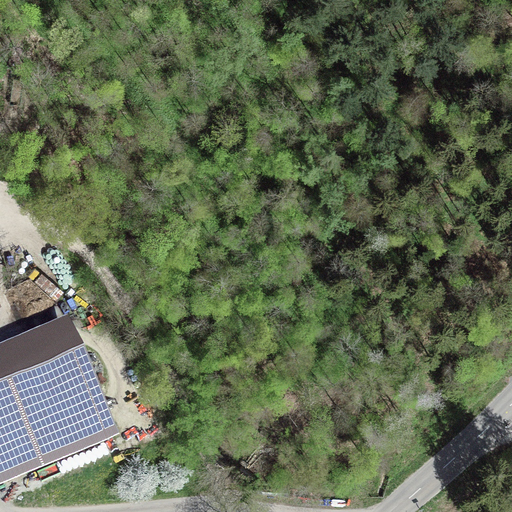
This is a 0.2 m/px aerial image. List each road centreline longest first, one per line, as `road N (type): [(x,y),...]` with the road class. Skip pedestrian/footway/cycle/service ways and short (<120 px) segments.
road 1 (track): [(238,503),(186,397),(90,269),(16,209)]
road 2 (tertiary): [(511,403),(394,511)]
